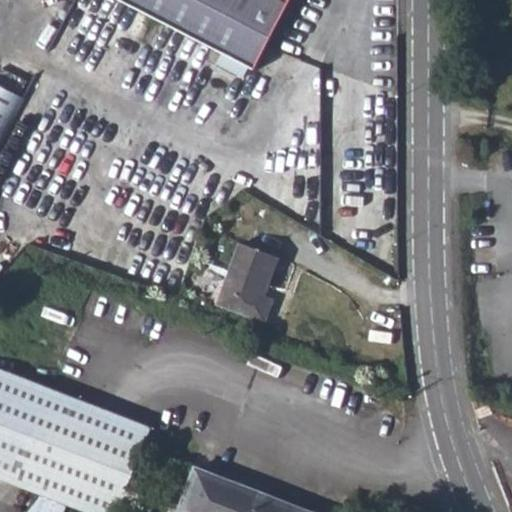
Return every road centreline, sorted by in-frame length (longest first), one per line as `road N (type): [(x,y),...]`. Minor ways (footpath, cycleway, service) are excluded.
road 1 (tertiary): [(430,0),(434,348),(453,450),(478,511)]
road 2 (unknown): [(459,465),(56,333)]
